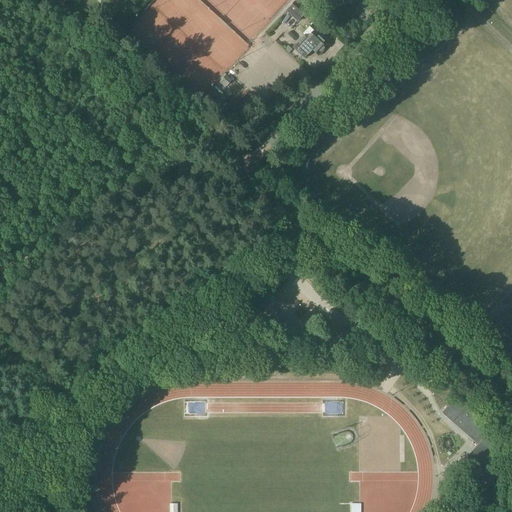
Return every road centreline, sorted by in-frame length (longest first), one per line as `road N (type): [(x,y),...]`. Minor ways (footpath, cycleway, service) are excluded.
road 1 (track): [(0,443),(294,216)]
road 2 (unknown): [(511,394),(249,164)]
road 3 (unclassified): [(511,405),(296,214)]
road 4 (unclassified): [(245,169),(52,0)]
road 5 (unknown): [(209,138),(181,143),(135,125),(63,33),(26,0)]
road 6 (unclassified): [(245,169),(401,0)]
